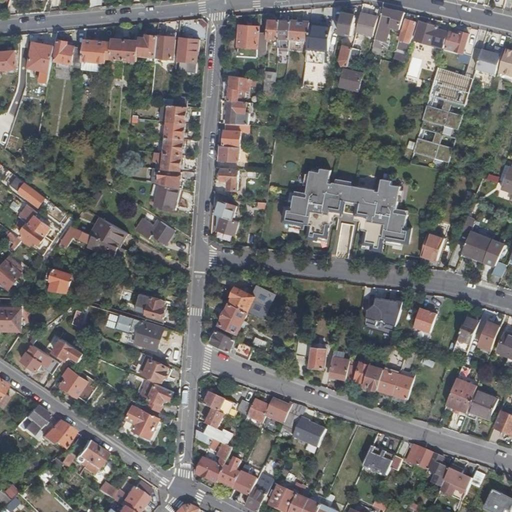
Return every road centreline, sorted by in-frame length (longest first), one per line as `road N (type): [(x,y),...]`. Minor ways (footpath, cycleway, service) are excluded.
road 1 (residential): [(511,462),(193,353)]
road 2 (residential): [(511,306),(438,286),(200,255)]
road 3 (residential): [(200,255),(216,6)]
road 4 (residential): [(0,366),(182,490)]
road 5 (residential): [(216,6),(0,25)]
road 6 (residential): [(182,490),(193,353)]
